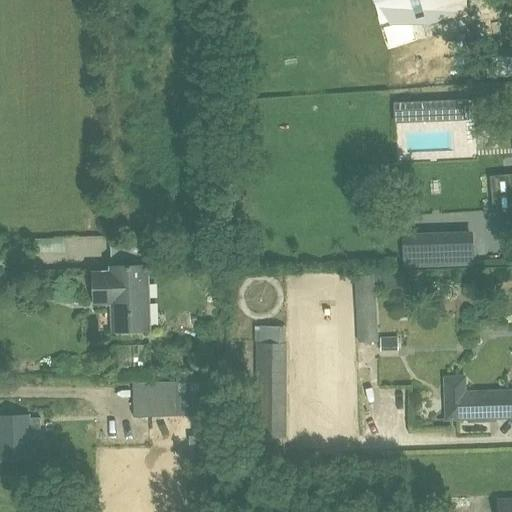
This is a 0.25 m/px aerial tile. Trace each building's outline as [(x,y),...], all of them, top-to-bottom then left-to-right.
[(429,24),(467,12),(465,0),(386,0),(394,21),(403,18),(425,11),(429,24)] [(511,50),(489,50),(489,71),(511,70),(511,50)] [(428,121),(427,103),(395,104),(396,123),(428,121)] [(511,178),(496,181),(499,211),(511,209),(511,178)] [(447,267),(446,232),(401,234),(403,268),(447,267)] [(147,329),(144,266),(110,267),(110,272),(92,273),(93,303),(115,302),(116,331),(147,329)] [(404,273),(382,274),(384,290),(405,288),(404,273)] [(374,291),(373,274),(354,275),(359,342),(379,341),(376,291),(374,291)] [(398,348),(398,338),(380,339),(381,349),(398,348)] [(286,436),(286,344),(255,344),(255,436),(286,436)] [(511,391),(466,392),(466,375),(445,376),(446,419),(471,418),(471,421),(483,421),(483,418),(511,417),(511,391)] [(178,415),(177,381),(134,383),(134,416),(178,415)] [(0,474),(37,473),(36,441),(41,441),(41,418),(29,418),(29,416),(0,416),(0,474)] [(189,444),(230,444),(230,434),(189,436),(189,444)] [(499,511),(511,511),(511,499),(499,499),(499,511)]
